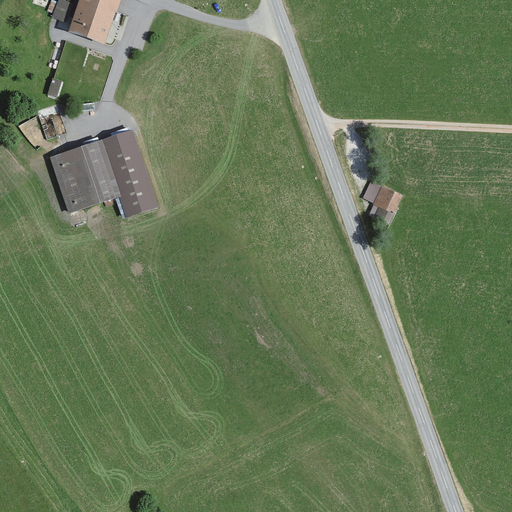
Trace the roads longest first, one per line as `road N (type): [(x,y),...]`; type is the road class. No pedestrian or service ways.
road 1 (secondary): [(280,19),(455,511)]
road 2 (track): [(511,130),(316,122)]
road 3 (residential): [(280,19),(241,25),(157,0)]
